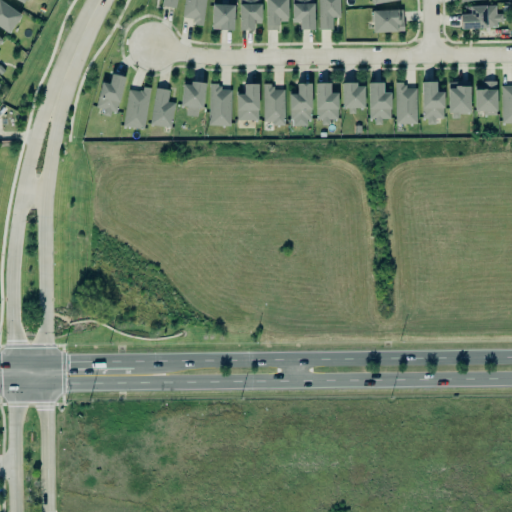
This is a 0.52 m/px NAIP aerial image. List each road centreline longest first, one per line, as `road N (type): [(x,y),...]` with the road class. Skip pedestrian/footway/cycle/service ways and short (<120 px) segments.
road 1 (secondary): [(14,381),(511,376)]
road 2 (secondary): [(511,357),(132,360)]
road 3 (residential): [(150,46),(230,57),(511,53)]
road 4 (residential): [(62,71),(21,192),(14,362)]
road 5 (residential): [(49,361),(45,210),(62,71)]
road 6 (tertiary): [(52,511),(49,380)]
road 7 (tertiary): [(14,381),(17,511)]
